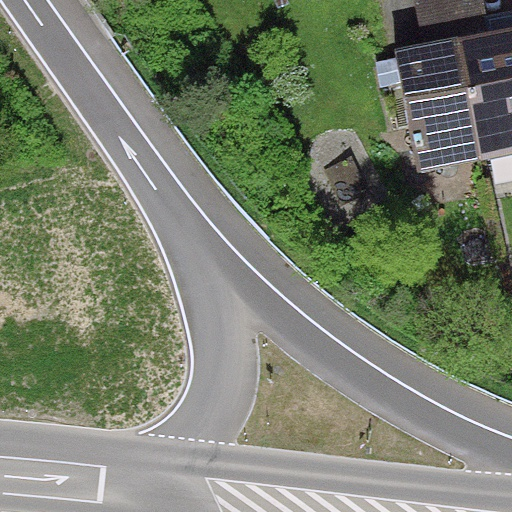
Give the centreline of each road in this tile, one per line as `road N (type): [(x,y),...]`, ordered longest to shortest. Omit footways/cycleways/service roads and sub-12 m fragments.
road 1 (motorway): [(511,467),(316,358),(208,268)]
road 2 (motorway): [(208,268),(27,0)]
road 3 (motorway): [(196,491),(233,385),(227,328),(208,268)]
road 4 (tertiary): [(409,511),(196,491)]
road 5 (tertiary): [(196,491),(0,474)]
